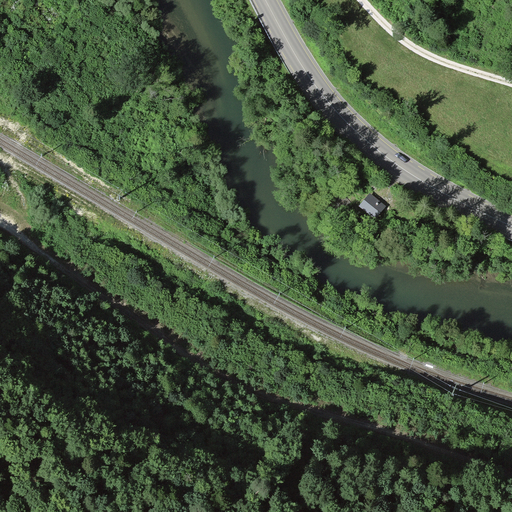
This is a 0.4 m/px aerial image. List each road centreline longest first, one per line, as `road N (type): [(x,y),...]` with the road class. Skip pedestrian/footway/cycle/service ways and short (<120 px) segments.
road 1 (track): [(0,227),(243,387),(511,475)]
road 2 (primary): [(511,226),(373,146),(327,100),(265,0)]
road 3 (track): [(361,0),(421,52),(511,83)]
